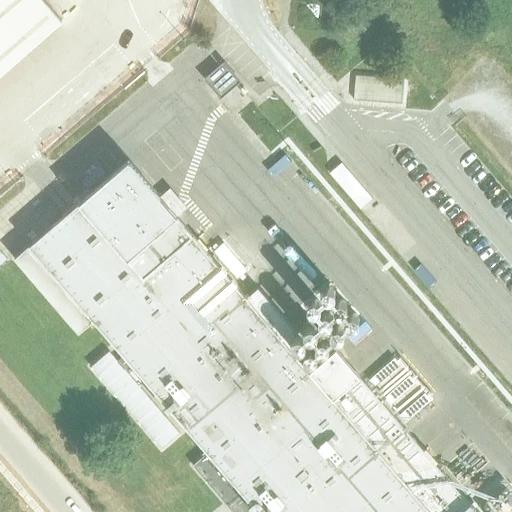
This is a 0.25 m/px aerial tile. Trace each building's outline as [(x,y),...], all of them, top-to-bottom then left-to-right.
[(44,0),(0,0),(0,73),(62,20),(44,0)] [(214,83),(222,92),(235,80),(224,67),(206,82),(210,86),(214,83)] [(405,101),(406,78),(357,75),(356,99),(405,101)] [(284,134),(265,147),(272,157),(291,144),(284,134)] [(50,227),(14,258),(78,333),(93,320),(123,354),(130,363),(207,452),(193,465),(233,511),(477,511),(470,503),(469,503),(311,320),(297,332),(258,287),(247,297),(177,216),(183,211),(166,192),(160,196),(128,160),(95,188),(63,216),(50,227)] [(0,245),(0,265),(10,255),(0,245)] [(214,252),(237,279),(246,271),(223,245),(214,252)] [(318,318),(318,319),(318,320),(318,321),(319,322),(319,323),(320,324),(321,325),(322,325),(323,326),(325,326),(326,326),(327,326),(328,325),(330,324),(331,324),(331,323),(332,321),(332,320),(332,318),(332,317),(331,316),(331,315),(330,315),(329,314),(328,313),(327,312),(325,312),(324,312),(322,313),(321,313),(320,314),(320,315),(319,317),(318,318)] [(130,363),(123,354),(117,359),(109,349),(90,365),(161,446),(179,431),(125,368),(130,363)]
